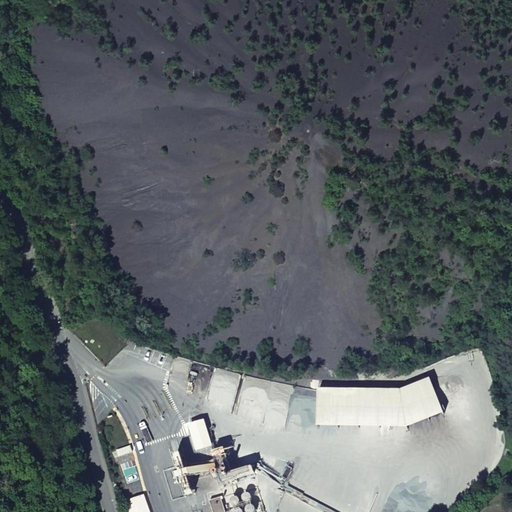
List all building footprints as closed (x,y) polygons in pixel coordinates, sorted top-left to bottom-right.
[(399,390),(317,389),(317,427),(407,429),(444,414),(429,379),(399,390)] [(164,423),(149,400),(138,407),(152,430),(164,423)] [(207,433),(194,437),(198,450),(211,446),(207,433)] [(149,511),(144,497),(126,503),(129,511),(149,511)] [(225,511),(221,498),(210,502),(212,511),(225,511)]
